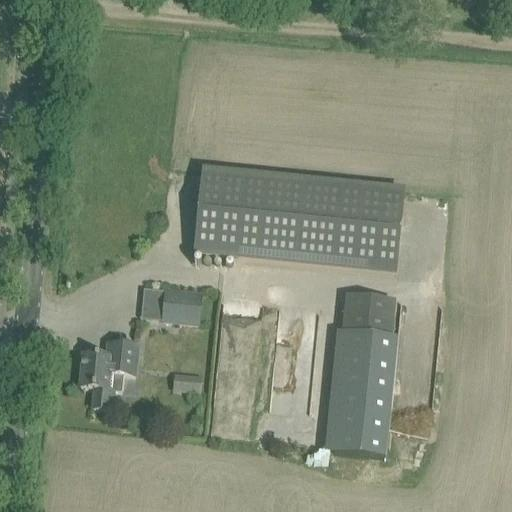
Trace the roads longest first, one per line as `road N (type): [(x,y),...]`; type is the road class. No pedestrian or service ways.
road 1 (tertiary): [(25,342),(58,0)]
road 2 (tertiary): [(8,511),(25,342)]
